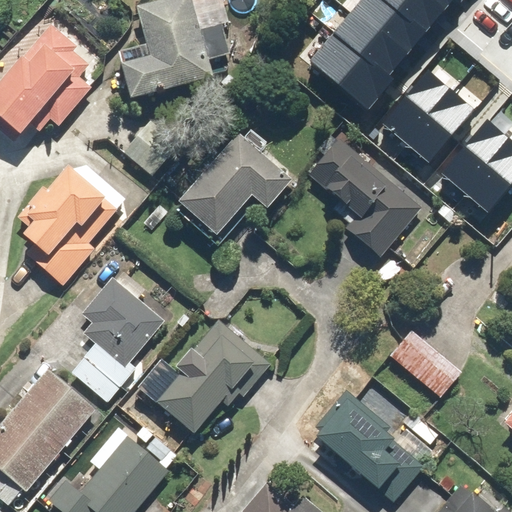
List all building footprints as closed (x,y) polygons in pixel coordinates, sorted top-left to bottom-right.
[(167,92),(219,77),(209,41),(208,42),(195,0),(174,0),(142,10),(156,55),(129,62),(138,97),(166,90),(167,92)] [(366,0),(314,63),(369,108),(387,86),(382,82),(449,0),(366,0)] [(0,84),(0,110),(27,135),(48,113),(64,127),(98,88),(83,75),(95,62),(83,51),(85,49),(55,23),(0,84)] [(430,72),(386,122),(430,160),(474,111),(430,72)] [(511,139),(490,120),(446,170),(491,208),(511,184),(511,139)] [(184,146),(157,122),(129,153),(156,177),(184,146)] [(257,210),(251,205),(261,195),(272,206),(298,179),(249,131),(180,201),(223,244),(257,210)] [(315,182),(347,210),(337,222),(378,258),(420,210),(346,146),(315,182)] [(125,204),(76,165),(56,189),(53,187),(33,212),(42,220),(32,232),(44,242),(33,256),(69,285),(96,252),(90,247),(125,204)] [(168,321),(143,300),(149,293),(123,270),(84,316),(94,325),(88,332),(100,343),(77,370),(111,399),(122,387),(129,393),(145,374),(132,364),(168,321)] [(234,406),(272,363),(224,320),(159,393),(202,431),(228,401),(234,406)] [(463,371),(418,334),(397,359),(442,396),(463,371)] [(0,433),(0,492),(13,504),(27,488),(31,491),(100,409),(54,369),(0,433)] [(407,428),(401,435),(352,394),(313,441),(393,507),(438,453),(407,428)] [(55,500),(69,511),(136,511),(172,471),(122,427),(91,462),(102,471),(83,492),(71,481),(55,500)] [(511,511),(511,508),(475,477),(444,511),(511,511)] [(327,511),(303,492),(291,506),(268,487),(246,511),(327,511)] [(0,511),(12,511),(0,501),(0,511)]
